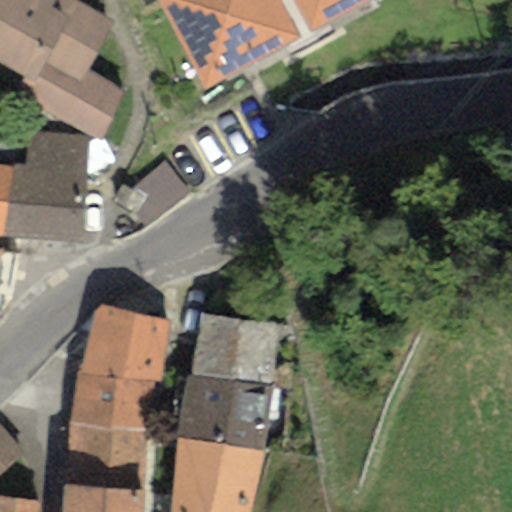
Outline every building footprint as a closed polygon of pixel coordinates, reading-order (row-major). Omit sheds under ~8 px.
[(100,141),(120,95),(111,86),(87,72),(111,23),(71,0),(0,0),(0,63),(24,77),(20,82),(31,86),(41,112),(100,141)] [(153,0),(202,90),(296,40),(274,0),(153,0)] [(289,0),(308,35),(375,0),(289,0)] [(81,243),(86,138),(29,133),(25,166),(10,165),(3,237),(81,243)] [(10,165),(0,164),(0,236),(3,237),(10,165)] [(76,373),(67,424),(146,430),(152,381),(159,382),(168,322),(97,307),(76,373)] [(277,328),(200,316),(191,371),(268,383),(277,328)] [(268,383),(191,371),(178,437),(261,450),(268,383)] [(67,424),(63,486),(144,493),(146,430),(67,424)] [(0,427),(0,474),(23,454),(0,427)] [(249,511),(261,450),(178,437),(169,511),(249,511)] [(63,486),(60,511),(142,511),(144,493),(63,486)] [(34,511),(35,506),(0,500),(0,511),(34,511)]
